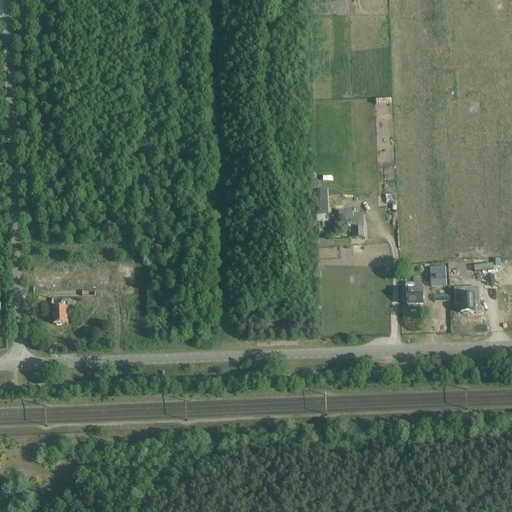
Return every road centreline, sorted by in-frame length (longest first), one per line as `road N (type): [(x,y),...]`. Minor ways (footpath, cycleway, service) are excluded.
road 1 (unclassified): [(20,365),(511,347)]
road 2 (unclassified): [(20,365),(6,0)]
